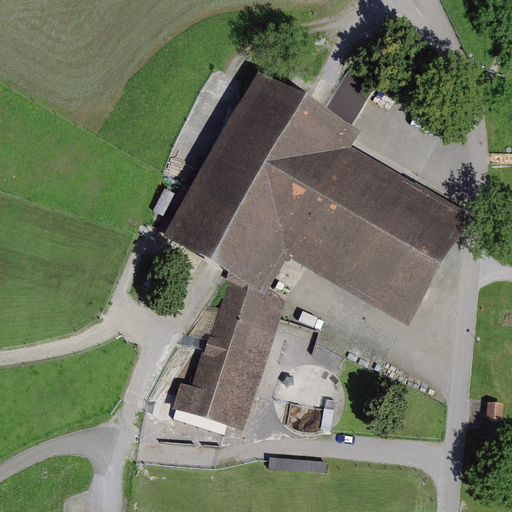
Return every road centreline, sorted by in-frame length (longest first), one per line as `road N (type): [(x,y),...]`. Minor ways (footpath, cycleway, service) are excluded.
road 1 (track): [(115,453),(224,461),(283,446),(454,463)]
road 2 (track): [(0,359),(71,345),(127,320),(160,342),(115,453)]
